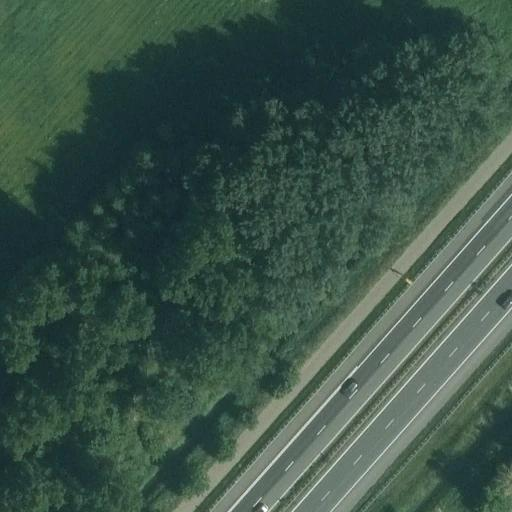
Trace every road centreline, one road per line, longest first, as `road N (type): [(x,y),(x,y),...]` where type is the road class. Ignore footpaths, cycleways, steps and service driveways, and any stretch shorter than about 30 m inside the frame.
road 1 (unclassified): [(511,140),(180,511)]
road 2 (motorway): [(511,215),(248,511)]
road 3 (motorway): [(309,511),(511,284)]
